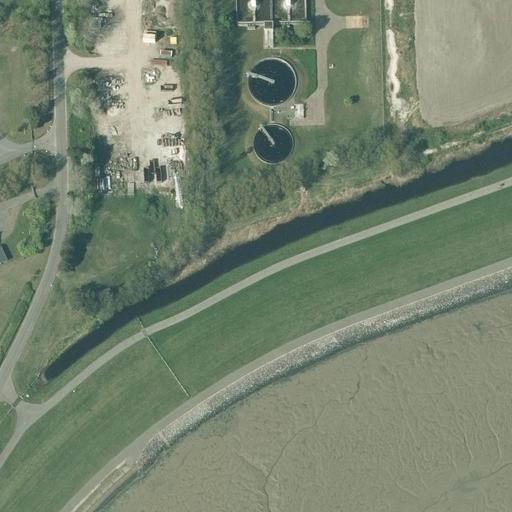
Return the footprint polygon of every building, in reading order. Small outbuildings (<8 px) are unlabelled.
[(273,27),(265,27),(265,48),(273,48),(273,27)] [(8,43),(7,51),(21,51),(21,43),(8,43)] [(12,52),(12,65),(21,65),(22,52),(12,52)] [(13,68),(13,97),(21,97),(22,68),(13,68)] [(304,119),(303,104),(294,105),(294,119),(304,119)] [(142,186),(143,172),(132,172),(132,186),(142,186)] [(89,267),(139,266),(138,237),(88,239),(89,267)]
